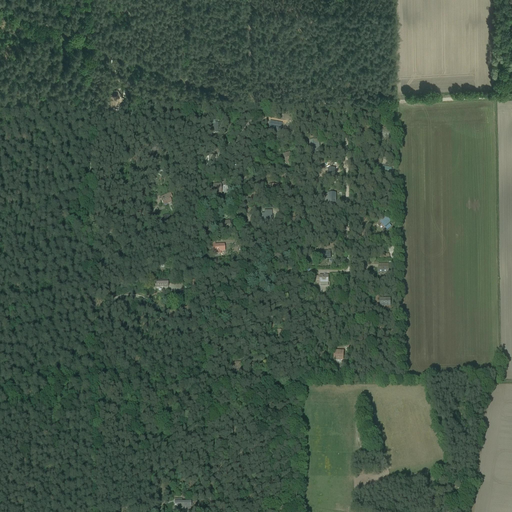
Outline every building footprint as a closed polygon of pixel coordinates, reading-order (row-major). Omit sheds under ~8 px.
[(123,117),(132,117),(132,106),(122,107),(123,117)] [(285,133),(294,130),(289,118),(281,122),(285,133)] [(318,156),(327,150),(322,143),(313,149),(318,156)] [(284,165),(292,165),(291,154),(283,154),(284,165)] [(380,172),(389,172),(389,164),(380,164),(380,172)] [(215,194),(223,193),(223,186),(214,186),(215,194)] [(164,207),(176,200),(172,192),(160,198),(164,207)] [(329,192),(329,203),(338,203),(338,192),(329,192)] [(143,217),(150,219),(153,210),(145,208),(143,217)] [(387,229),(392,223),(385,217),(380,222),(387,229)] [(222,233),(232,232),(232,225),(221,226),(222,233)] [(225,254),(225,245),(214,245),(213,254),(225,254)] [(273,264),(282,264),(282,255),(273,255),(273,264)] [(379,274),(390,274),(390,265),(379,265),(379,274)] [(321,285),(329,285),(329,276),(320,276),(321,285)] [(155,291),(171,291),(171,281),(155,282),(155,291)] [(274,304),(283,304),(283,294),(274,294),(274,304)] [(183,308),(183,297),(174,297),(174,300),(170,301),(170,305),(174,305),(174,308),(183,308)] [(381,309),(392,309),(392,299),(381,299),(381,309)] [(335,362),(345,362),(346,353),(336,352),(335,362)] [(232,398),(232,410),(241,410),(241,398),(232,398)] [(456,415),(462,417),(465,408),(458,407),(456,415)] [(411,482),(425,478),(423,472),(409,476),(411,482)] [(172,511),(188,511),(188,501),(172,501),(172,511)]
